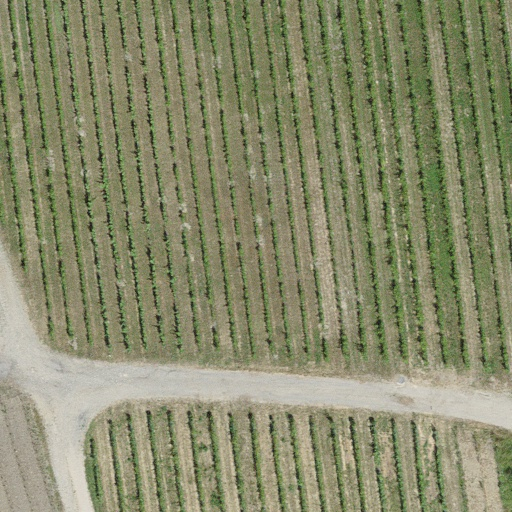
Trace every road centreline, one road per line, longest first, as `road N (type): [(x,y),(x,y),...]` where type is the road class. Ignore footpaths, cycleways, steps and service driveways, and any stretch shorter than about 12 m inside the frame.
road 1 (track): [(511,411),(345,387),(0,367)]
road 2 (track): [(83,511),(59,423),(0,294)]
